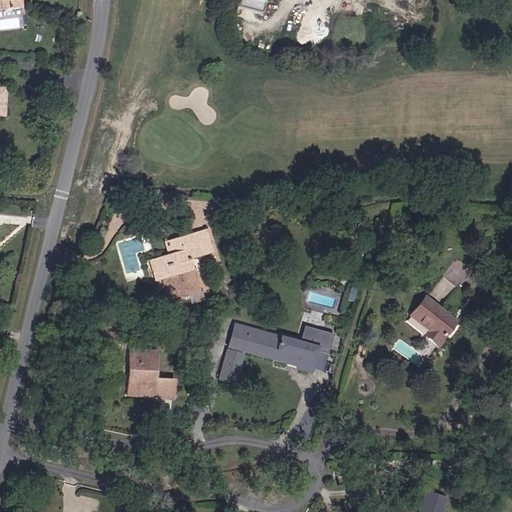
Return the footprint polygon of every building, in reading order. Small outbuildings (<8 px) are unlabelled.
[(0,0),(0,11),(24,10),(23,0),(0,0)] [(160,304),(193,292),(185,270),(181,270),(178,262),(185,259),(187,258),(184,248),(200,242),(195,229),(157,242),(161,255),(156,256),(136,264),(144,287),(153,284),(160,304)] [(156,256),(161,255),(157,242),(151,244),(156,256)] [(187,258),(204,252),(200,242),(184,248),(187,258)] [(185,270),(187,268),(185,259),(178,262),(181,270),(185,270)] [(441,329),(436,326),(443,315),(416,296),(402,317),(420,330),(416,336),(432,347),(440,336),(437,334),(441,329)] [(436,326),(441,329),(448,319),(443,315),(436,326)] [(287,342),(247,332),(242,356),(277,364),(278,362),(288,364),(287,368),(300,371),(305,349),(316,352),(321,332),(291,325),(287,342)] [(233,344),(235,335),(236,336),(237,330),(222,326),(216,350),(232,353),(234,344),(233,344)] [(234,344),(232,353),(242,356),(247,332),(237,330),(236,336),(235,335),(233,344),(234,344)] [(164,383),(144,382),(145,356),(118,356),(118,367),(122,367),(122,384),(118,385),(118,394),(146,396),(146,400),(163,401),(164,383)] [(440,511),(445,497),(423,491),(417,508),(423,509),(421,511),(440,511)]
